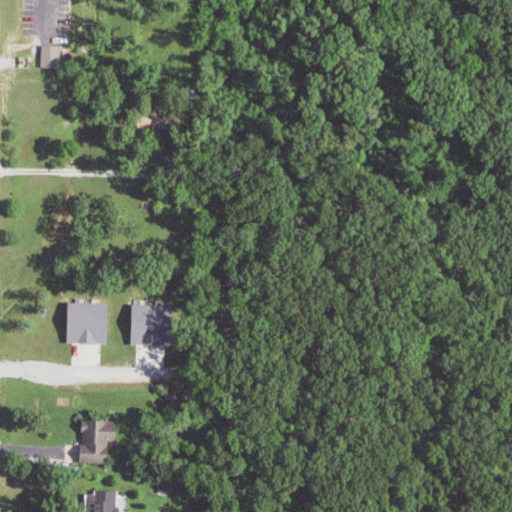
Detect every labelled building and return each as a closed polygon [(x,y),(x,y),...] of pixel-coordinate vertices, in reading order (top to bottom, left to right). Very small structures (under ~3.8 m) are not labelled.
[(67,46),(46,45),(46,67),(67,68),(67,46)] [(117,304),(74,303),(73,325),(75,325),(75,344),(116,345),(117,304)] [(133,344),(174,347),(177,307),(136,304),(133,344)] [(116,463),(116,454),(128,454),(128,422),(85,422),(86,464),(116,463)] [(93,492),(92,506),(101,506),(100,511),(126,511),(127,508),(122,507),(123,493),(93,492)]
